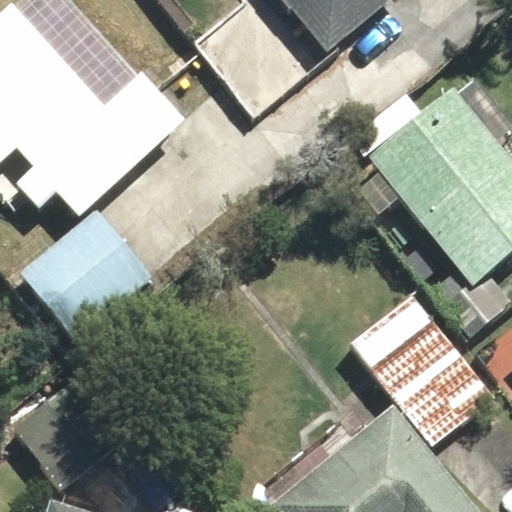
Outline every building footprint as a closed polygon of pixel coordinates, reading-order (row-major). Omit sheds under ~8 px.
[(0,24),(0,208),(16,194),(39,220),(57,204),(78,227),(183,134),(62,0),(33,0),(13,18),(10,15),(0,24)] [(275,0),(325,61),(402,0),(275,0)] [(455,101),(368,169),(470,297),(511,264),(511,173),(495,151),(511,138),(473,90),(456,103),(455,101)] [(95,220),(19,280),(74,350),(151,290),(95,220)] [(411,302),(349,351),(432,456),(494,408),(411,302)] [(469,511),(390,417),(274,511),(469,511)]
